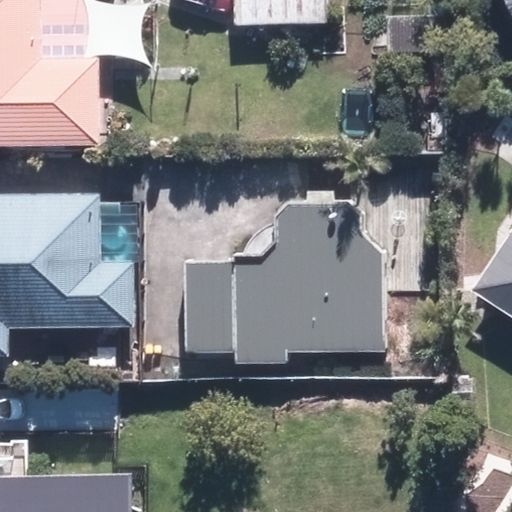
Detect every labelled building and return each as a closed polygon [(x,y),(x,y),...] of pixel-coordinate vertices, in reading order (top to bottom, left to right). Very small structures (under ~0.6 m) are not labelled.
[(0,0),(0,150),(96,148),(94,68),(37,69),(35,0),(0,0)] [(327,0),(227,0),(228,30),(328,29),(327,0)] [(91,198),(0,199),(0,348),(1,349),(0,325),(127,322),(126,269),(93,269),(91,198)] [(182,263),(183,353),(231,353),(231,359),(281,359),(281,352),(379,351),(378,258),(366,258),(366,219),(340,208),(281,208),(267,221),(268,262),(182,263)] [(511,230),(470,293),(511,321),(511,230)] [(0,482),(0,511),(127,511),(127,480),(0,482)]
